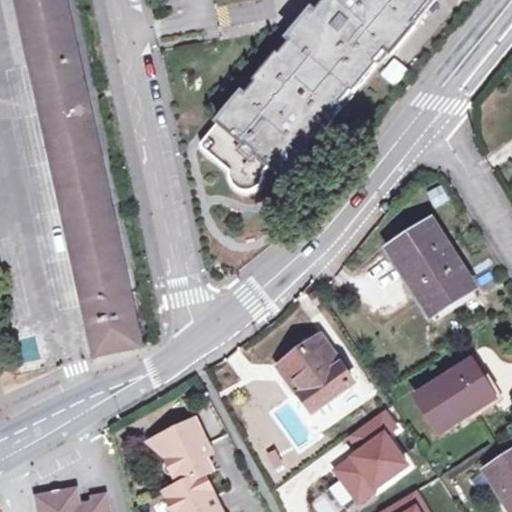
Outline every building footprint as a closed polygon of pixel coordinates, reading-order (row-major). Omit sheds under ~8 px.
[(143,347),(66,0),(18,0),(97,356),(143,347)] [(326,0),(316,13),(313,11),(290,39),(292,41),(280,55),(278,54),(255,82),(257,84),(246,97),(243,95),(219,123),(245,145),(259,156),(284,177),(308,149),(306,147),(317,134),(319,136),(343,108),(341,106),(352,92),(354,94),(378,66),(376,63),(387,50),(392,55),(416,27),(414,25),(411,22),(429,0),(326,0)] [(429,0),(411,22),(414,25),(434,0),(429,0)] [(245,145),(239,152),(253,163),(259,156),(245,145)] [(444,185),(434,192),(441,204),(451,197),(444,185)] [(429,221),(388,247),(405,276),(412,273),(437,314),(459,301),(456,296),(470,286),(458,266),(460,264),(450,248),(447,250),(429,221)] [(405,276),(388,247),(379,252),(423,323),(437,314),(412,273),(405,276)] [(456,296),(459,301),(474,292),(470,286),(456,296)] [(315,341),(279,367),(311,411),(347,385),(315,341)] [(415,396),(439,433),(494,399),(471,362),(415,396)] [(339,476),(342,480),(355,498),(358,502),(408,467),(386,437),(396,429),(383,412),(348,438),(363,458),(339,476)] [(210,470),(202,452),(208,450),(193,419),(149,441),(164,455),(178,485),(202,474),(210,470)] [(510,511),(511,511),(511,455),(486,472),(510,511)] [(213,498),(202,474),(178,485),(164,492),(173,511),(211,511),(210,509),(206,501),(213,498)] [(342,480),(329,490),(342,508),(355,498),(342,480)] [(108,511),(106,500),(92,503),(79,506),(75,490),(59,494),(59,497),(52,499),(52,495),(46,496),(46,498),(39,509),(37,510),(37,511),(108,511)] [(426,511),(415,493),(382,511),(426,511)] [(105,495),(91,498),(92,503),(106,500),(105,495)] [(46,496),(35,499),(37,510),(39,509),(46,498),(46,496)] [(217,505),(213,498),(206,501),(210,509),(217,505)]
